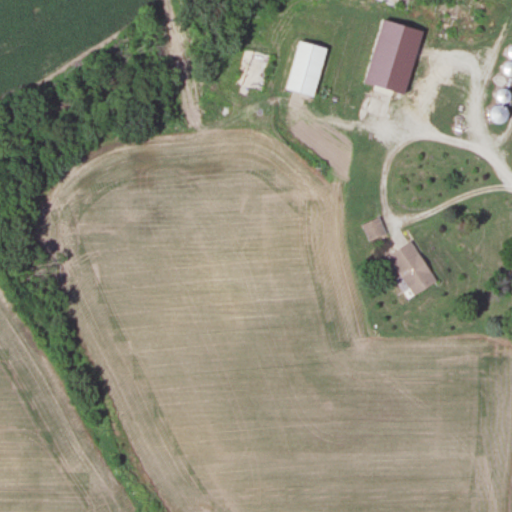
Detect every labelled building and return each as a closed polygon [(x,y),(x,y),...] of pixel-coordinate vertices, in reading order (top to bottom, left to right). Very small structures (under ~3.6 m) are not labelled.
[(371,0),(392,9),(396,0),(371,0)] [(437,0),(432,13),(478,33),(490,5),(477,0),(437,0)] [(324,48),(295,40),(283,90),(312,97),(324,48)] [(261,92),(271,55),(242,48),(233,84),(261,92)] [(402,55),(375,48),(358,111),(385,118),(402,55)] [(488,108),(489,121),(498,121),(497,107),(488,108)] [(366,240),(383,235),(377,218),(360,224),(366,240)] [(433,282),(409,240),(385,254),(409,296),(433,282)]
